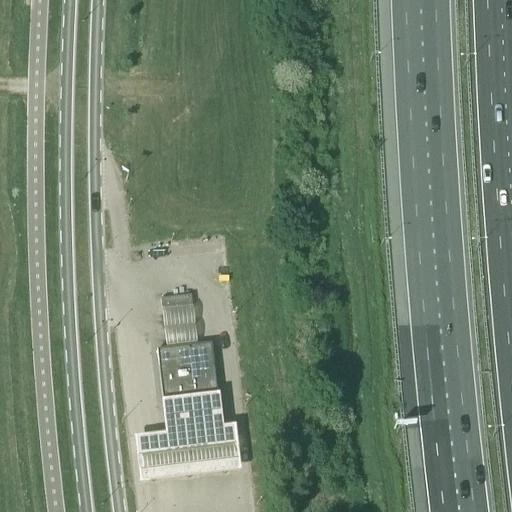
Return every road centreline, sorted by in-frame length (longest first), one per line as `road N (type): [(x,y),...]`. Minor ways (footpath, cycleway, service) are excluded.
road 1 (motorway): [(421,0),(431,249),(458,511)]
road 2 (secondary): [(119,511),(96,269),(100,0)]
road 3 (secondary): [(72,0),(66,235),(88,511)]
road 4 (unknown): [(201,511),(228,491),(238,458),(230,364),(213,294),(198,278),(96,269)]
road 5 (motorway): [(511,217),(501,0)]
